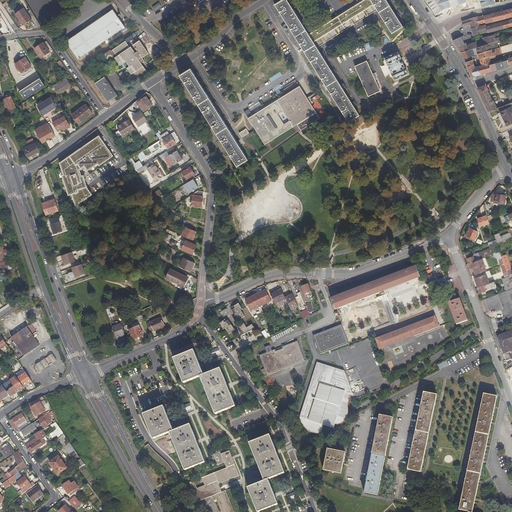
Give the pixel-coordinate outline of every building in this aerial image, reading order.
[(281,0),(276,3),(349,122),(359,116),(345,92),(317,46),(320,45),(312,32),(309,34),(288,0),(281,0)] [(322,44),(378,9),(372,0),(365,0),(315,31),(312,32),(320,45),(322,44)] [(372,0),(378,9),(393,33),(404,26),(387,0),(372,0)] [(425,0),(436,15),(445,9),(460,4),(470,0),(471,0),(445,0),(441,3),(438,4),(437,2),(436,0),(425,0)] [(24,25),(32,19),(24,7),(15,13),(20,19),(22,23),(24,25)] [(124,26),(121,22),(112,9),(103,16),(109,25),(78,47),(71,38),(65,41),(77,59),(121,28),(124,26)] [(491,14),(493,23),(506,19),(503,11),(491,14)] [(487,24),(493,23),(491,14),(485,16),(487,24)] [(78,47),(109,25),(103,16),(71,38),(78,47)] [(477,26),(481,24),(482,25),(487,24),(485,16),(475,18),(477,26)] [(477,26),(475,18),(473,19),(468,20),(463,22),(464,27),(471,24),(472,28),(477,26)] [(511,26),(511,20),(487,27),(489,33),(511,26)] [(482,33),(488,33),(489,33),(487,27),(487,26),(482,27),(482,25),(481,24),(477,26),(472,28),(475,35),(482,33)] [(479,47),(498,41),(502,40),(501,37),(495,38),(494,34),(488,37),(487,34),(484,35),(485,39),(483,38),(482,41),(477,42),(479,47)] [(457,47),(466,42),(464,38),(462,39),(461,37),(453,41),(457,47)] [(125,59),(129,65),(128,66),(137,79),(147,72),(140,62),(144,59),(142,56),(149,52),(140,39),(133,44),(138,50),(135,52),(130,46),(129,46),(125,40),(113,48),(117,55),(116,56),(120,62),(125,59)] [(461,53),(471,48),(476,47),(479,47),(477,42),(476,39),(473,40),(474,42),(468,44),(467,42),(466,42),(457,47),(461,53)] [(49,51),(53,49),(47,40),(43,42),(42,42),(34,48),(42,60),(51,54),(49,51)] [(499,47),(498,41),(479,47),(476,47),(478,54),(492,50),(492,49),(499,47)] [(472,50),(471,48),(461,53),(465,60),(471,57),(472,56),(471,51),(472,50)] [(480,59),(495,55),(502,53),(500,48),(495,49),(496,52),(493,53),(492,50),(478,54),(480,59)] [(384,57),(395,79),(408,73),(398,51),(384,57)] [(496,57),(495,55),(480,59),(482,65),(491,63),(490,58),(496,57)] [(22,72),(31,66),(25,57),(16,62),(22,72)] [(368,95),(380,90),(367,60),(355,65),(368,95)] [(510,66),(507,60),(505,61),(496,63),(497,70),(510,66)] [(491,63),(482,65),(479,66),(482,75),(491,72),(489,65),(491,64),(491,63)] [(489,65),(491,72),(497,70),(496,63),(491,64),(489,65)] [(468,67),(473,77),(482,75),(479,66),(476,67),(475,65),(468,67)] [(135,80),(137,79),(128,66),(126,67),(135,80)] [(218,136),(237,166),(247,160),(229,130),(191,68),(183,73),(182,71),(179,73),(181,76),(218,136)] [(125,71),(119,74),(124,83),(130,80),(125,71)] [(69,82),(64,73),(51,81),(56,90),(69,82)] [(108,102),(118,94),(105,76),(99,80),(95,74),(90,77),(108,102)] [(478,88),(490,112),(498,109),(494,101),(493,101),(488,91),(489,91),(488,87),(490,86),(489,84),(478,88)] [(300,86),(248,118),(255,129),(264,144),(297,125),(316,113),(300,86)] [(317,102),(316,99),(321,97),(319,94),(316,96),(315,94),(309,96),(313,104),(317,102)] [(152,104),(146,95),(138,101),(144,110),(152,104)] [(9,96),(2,99),(6,110),(14,107),(9,96)] [(78,123),(92,113),(86,104),(71,114),(78,123)] [(511,124),(511,107),(501,113),(508,127),(511,124)] [(138,125),(147,119),(142,110),(132,116),(138,125)] [(316,113),(297,125),(300,131),(320,119),(316,113)] [(65,127),(69,125),(63,116),(52,122),(57,130),(64,126),(65,127)] [(117,126),(123,135),(135,128),(129,118),(117,126)] [(55,136),(47,122),(35,130),(43,143),(55,136)] [(246,129),(239,132),(242,137),(249,134),(246,129)] [(71,193),(72,195),(74,201),(75,204),(83,199),(86,197),(91,193),(87,186),(80,167),(84,165),(87,169),(90,167),(97,162),(99,164),(102,162),(101,161),(108,156),(109,157),(113,155),(99,134),(95,136),(91,140),(86,143),(81,146),(79,148),(74,151),(69,155),(69,156),(66,158),(65,157),(59,161),(61,168),(59,168),(61,174),(62,178),(64,184),(65,186),(67,191),(67,194),(71,193)] [(175,142),(171,134),(163,139),(168,147),(175,142)] [(39,150),(34,141),(30,144),(22,147),(27,156),(34,153),(39,150)] [(146,157),(152,154),(150,151),(162,145),(160,141),(143,150),(146,157)] [(182,158),(177,149),(168,154),(174,163),(182,158)] [(157,168),(153,163),(146,168),(152,177),(161,172),(158,168),(157,168)] [(194,173),(190,166),(182,171),(186,178),(194,173)] [(197,187),(193,178),(184,184),(188,192),(197,187)] [(158,198),(164,194),(160,188),(155,192),(158,198)] [(203,191),(198,190),(193,193),(191,205),(201,206),(203,191)] [(506,195),(493,194),(492,202),(505,204),(506,195)] [(54,199),(41,203),(45,214),(58,210),(54,199)] [(487,216),(478,219),(481,227),(490,223),(487,216)] [(59,220),(51,222),(54,233),(62,230),(59,220)] [(185,226),(181,235),(192,239),(196,231),(185,226)] [(479,232),(471,229),(467,236),(475,240),(479,232)] [(495,236),(496,241),(498,245),(501,244),(501,243),(511,238),(510,234),(499,239),(497,235),(495,236)] [(87,249),(84,240),(77,243),(73,244),(75,250),(76,252),(87,249)] [(177,240),(176,242),(193,249),(195,244),(185,240),(183,242),(177,240)] [(467,258),(469,264),(482,259),(494,255),(500,253),(498,245),(496,241),(488,243),(490,249),(473,256),(467,258)] [(191,254),(193,249),(176,242),(175,245),(179,247),(180,244),(182,245),(181,249),(191,254)] [(71,251),(61,255),(64,264),(74,261),(71,251)] [(183,257),(179,264),(190,270),(191,267),(192,268),(195,263),(183,257)] [(482,259),(469,264),(471,269),(473,268),(476,275),(486,271),(482,259)] [(76,265),(65,268),(68,278),(79,274),(76,265)] [(417,266),(357,288),(340,295),(341,298),(334,302),(337,309),(384,290),(421,276),(417,266)] [(170,268),(166,277),(184,286),(188,277),(170,268)] [(476,282),(478,288),(489,284),(485,275),(474,279),(476,283),(476,282)] [(506,278),(502,279),(507,291),(511,289),(511,285),(511,284),(510,279),(509,277),(506,278)] [(494,287),(493,283),(489,284),(478,288),(480,293),(494,287)] [(313,295),(308,284),(303,287),(306,294),(309,293),(310,296),(313,295)] [(266,290),(256,295),(262,306),(271,302),(266,290)] [(286,299),(285,298),(281,290),(271,295),(275,304),(286,299)] [(332,298),(334,302),(341,298),(340,295),(339,295),(338,293),(334,295),(335,297),(332,298)] [(251,311),(262,306),(256,295),(246,300),(251,311)] [(285,298),(286,299),(291,311),(298,308),(293,295),(285,298)] [(503,310),(498,295),(485,299),(489,312),(495,309),(497,312),(503,310)] [(460,299),(449,302),(457,325),(468,321),(460,299)] [(238,320),(246,315),(239,303),(231,308),(238,320)] [(119,313),(115,304),(110,306),(114,315),(119,313)] [(310,304),(306,306),(308,310),(309,313),(316,310),(315,308),(313,309),(310,304)] [(110,306),(105,308),(109,317),(114,315),(110,306)] [(301,313),(303,318),(310,315),(309,313),(308,310),(301,313)] [(150,322),(146,323),(150,331),(153,329),(154,330),(165,326),(161,316),(150,321),(150,322)] [(440,326),(437,316),(377,339),(381,349),(440,326)] [(236,329),(226,318),(219,324),(229,335),(236,329)] [(120,323),(112,326),(116,338),(124,335),(120,323)] [(39,344),(26,325),(11,336),(24,355),(39,344)] [(350,343),(343,325),(314,336),(321,354),(350,343)] [(142,335),(139,326),(129,329),(130,332),(127,333),(130,340),(142,335)] [(511,360),(511,332),(500,336),(498,340),(505,362),(511,360)] [(306,361),(299,341),(260,356),(267,375),(306,361)] [(218,348),(212,351),(214,356),(221,353),(218,348)] [(200,375),(204,374),(194,349),(173,357),(183,382),(200,375)] [(52,353),(36,365),(40,372),(57,360),(52,353)] [(438,364),(440,369),(449,365),(447,360),(438,364)] [(300,417),(335,429),(347,393),(332,387),(338,368),(319,362),(300,417)] [(204,374),(200,375),(215,413),(235,405),(220,367),(204,374)] [(23,385),(31,380),(25,372),(23,373),(18,377),(23,385)] [(15,375),(9,380),(17,390),(23,387),(15,375)] [(17,391),(17,390),(9,380),(1,385),(8,394),(9,396),(17,391)] [(439,395),(426,392),(409,469),(421,472),(439,395)] [(37,415),(47,409),(44,405),(40,398),(39,398),(29,403),(37,415)] [(475,444),(460,509),(471,511),(472,511),(497,403),(485,400),(475,444)] [(182,406),(184,412),(192,409),(190,403),(182,406)] [(170,431),(173,430),(163,405),(143,413),(153,438),(170,431)] [(48,417),(51,415),(50,413),(47,415),(39,420),(40,422),(39,423),(41,425),(42,425),(44,427),(52,422),(50,419),(51,418),(50,417),(49,418),(48,417)] [(11,421),(15,428),(19,425),(27,421),(23,414),(11,421)] [(395,418),(382,416),(365,492),(378,495),(395,418)] [(21,429),(22,430),(32,424),(31,422),(20,428),(21,429)] [(22,430),(21,430),(25,435),(37,428),(34,422),(32,424),(22,430)] [(173,430),(170,431),(185,469),(205,462),(190,423),(173,430)] [(264,480),(268,479),(285,472),(270,434),(249,442),(264,480)] [(31,442),(34,446),(40,441),(37,437),(31,442)] [(34,446),(30,449),(32,453),(43,445),(42,444),(40,441),(34,446)] [(70,454),(76,450),(70,441),(65,445),(64,446),(70,454)] [(10,446),(3,450),(8,457),(15,453),(10,446)] [(346,452),(329,449),(325,470),(342,474),(346,452)] [(196,488),(193,480),(189,482),(197,502),(215,495),(221,511),(234,511),(226,490),(222,492),(219,484),(240,475),(230,450),(221,454),(227,467),(201,477),(204,485),(196,488)] [(80,466),(85,463),(79,455),(75,458),(80,466)] [(59,456),(50,462),(58,474),(67,468),(59,456)] [(17,469),(19,471),(27,466),(21,457),(17,460),(21,465),(17,468),(17,469)] [(18,473),(20,472),(19,471),(17,469),(7,476),(8,477),(10,479),(18,473)] [(8,480),(16,488),(18,487),(13,481),(20,476),(18,473),(10,479),(8,480)] [(25,492),(37,483),(35,480),(31,484),(25,476),(17,482),(25,492)] [(268,479),(264,480),(248,487),(258,511),(278,504),(268,479)] [(70,493),(75,489),(79,486),(75,481),(72,484),(70,481),(63,486),(68,494),(70,493)] [(38,486),(28,493),(33,501),(43,494),(38,486)] [(295,492),(287,495),(289,501),(297,497),(295,492)] [(76,508),(82,503),(75,496),(69,501),(76,508)]
